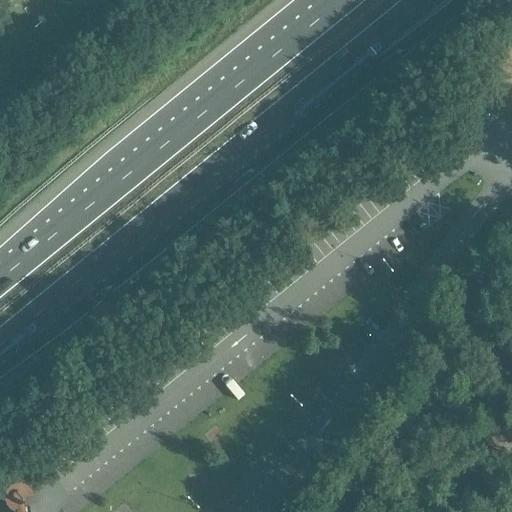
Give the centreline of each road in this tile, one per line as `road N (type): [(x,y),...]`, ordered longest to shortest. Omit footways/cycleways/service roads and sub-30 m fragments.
road 1 (motorway): [(0,349),(366,54)]
road 2 (motorway): [(321,0),(0,265)]
